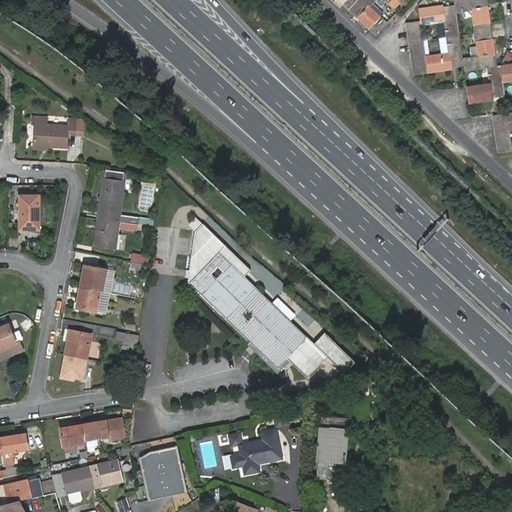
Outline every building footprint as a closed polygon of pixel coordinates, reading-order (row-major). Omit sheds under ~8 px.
[(337,0),(349,11),(350,9),(358,0),(337,0)] [(358,19),(375,35),(387,23),(370,6),(376,0),(358,0),(350,9),(359,18),(358,19)] [(385,0),(395,9),(403,0),(385,0)] [(478,70),(490,68),(497,67),(487,0),(454,0),(455,5),(456,12),(472,10),(476,35),(479,58),(464,60),(464,66),(465,73),(478,70)] [(442,5),(418,9),(420,22),(421,26),(444,22),(447,39),(460,37),(456,12),(455,5),(442,7),(442,5)] [(421,26),(420,22),(406,23),(408,31),(421,29),(421,26)] [(421,29),(408,31),(409,38),(422,36),(421,29)] [(422,36),(409,38),(410,46),(423,44),(424,43),(422,36)] [(427,66),(428,74),(452,70),(452,68),(464,66),(464,60),(460,37),(447,39),(449,52),(426,56),(426,59),(427,66)] [(423,44),(410,46),(411,53),(425,51),(423,44)] [(425,51),(411,53),(412,61),(426,59),(426,56),(425,51)] [(426,59),(412,61),(414,68),(427,66),(426,59)] [(511,64),(500,66),(503,84),(511,82),(511,64)] [(427,66),(414,68),(415,76),(428,74),(427,66)] [(470,105),(476,104),(494,101),(494,99),(505,98),(503,84),(500,66),(497,67),(490,68),(491,84),(478,86),(467,87),(470,105)] [(508,115),(493,117),(494,124),(509,122),(508,115)] [(33,124),(32,145),(46,146),(65,148),(67,126),(46,125),(46,117),(31,116),(31,124),(33,124)] [(509,122),(494,124),(495,132),(510,129),(509,122)] [(510,129),(495,132),(497,139),(511,137),(510,132),(510,129)] [(511,143),(511,137),(497,139),(498,146),(511,143)] [(511,143),(498,146),(499,154),(511,151),(511,143)] [(114,249),(117,224),(117,222),(136,225),(136,217),(118,215),(121,185),(123,174),(102,171),(101,185),(97,220),(93,247),(114,249)] [(18,200),(18,231),(36,232),(37,201),(18,200)] [(249,270),(201,224),(194,232),(186,282),(249,342),(276,368),(286,358),(289,361),(306,378),(326,357),(343,373),(354,362),(324,332),(313,344),(243,276),(249,270)] [(146,264),(147,255),(130,252),(129,261),(146,264)] [(146,264),(129,261),(127,269),(144,272),(146,264)] [(84,265),(81,286),(107,292),(111,270),(105,269),(84,265)] [(107,292),(81,286),(77,308),(104,313),(107,292)] [(0,359),(24,349),(20,340),(16,342),(9,324),(0,327),(0,359)] [(87,358),(92,334),(70,329),(65,354),(66,354),(87,358)] [(129,333),(115,330),(113,339),(127,342),(129,333)] [(289,361),(286,358),(276,368),(249,342),(246,345),(276,374),(289,361)] [(87,358),(66,354),(62,377),(71,379),(71,376),(74,376),(83,378),(87,358)] [(15,394),(22,390),(18,381),(11,385),(15,394)] [(240,446),(246,472),(260,469),(258,461),(282,456),(277,427),(289,425),(286,411),(271,414),(274,427),(262,430),(264,439),(242,443),(240,432),(226,435),(229,448),(240,446)] [(322,414),(315,477),(343,480),(350,416),(322,414)] [(120,420),(81,426),(84,443),(107,440),(123,437),(120,420)] [(84,443),(81,426),(57,430),(60,447),(84,443)] [(43,448),(41,433),(0,438),(0,445),(2,458),(3,465),(13,464),(11,452),(28,449),(28,450),(43,448)] [(136,453),(138,461),(140,461),(148,500),(185,492),(176,446),(152,451),(152,450),(136,453)] [(118,460),(91,467),(96,488),(124,481),(118,460)] [(0,501),(19,498),(33,495),(33,496),(57,492),(53,476),(50,466),(16,474),(5,477),(0,478),(0,501)] [(91,467),(63,474),(67,495),(96,488),(91,467)] [(4,471),(5,477),(16,474),(15,468),(4,471)] [(63,474),(53,476),(57,492),(58,497),(67,495),(63,474)] [(26,511),(19,498),(0,501),(0,511),(26,511)] [(127,498),(117,502),(120,511),(125,511),(131,510),(127,498)] [(232,511),(250,511),(251,508),(234,501),(232,511)]
